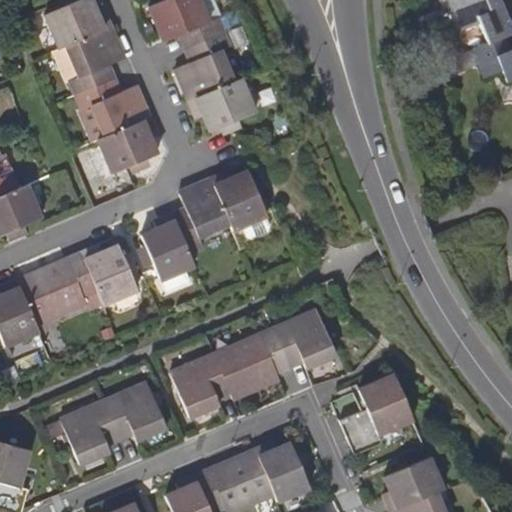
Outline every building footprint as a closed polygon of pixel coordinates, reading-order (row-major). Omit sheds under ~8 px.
[(92,0),(82,0),(69,5),(45,16),(59,49),(112,27),(104,8),(97,12),(92,0)] [(179,36),(185,49),(223,33),(217,19),(220,18),(212,0),(203,0),(198,2),(197,0),(164,0),(148,6),(164,42),(179,36)] [(475,0),(448,0),(452,9),(474,1),(475,0)] [(511,32),(511,30),(499,0),(475,0),(474,1),(452,9),(460,30),(479,23),(488,43),(461,55),(466,68),(479,63),(510,50),(504,36),(511,32)] [(124,59),(112,27),(59,49),(55,51),(68,82),(70,81),(77,95),(114,79),(108,66),(124,59)] [(189,101),(232,82),(219,51),(229,48),(223,33),(185,49),(190,62),(175,69),(189,101)] [(511,49),(510,50),(479,63),(484,76),(501,70),(506,82),(511,79),(511,49)] [(114,79),(77,95),(83,110),(79,112),(92,142),(98,139),(149,117),(136,86),(120,92),(114,79)] [(210,133),(254,113),(239,79),(232,82),(189,101),(197,119),(203,116),(210,133)] [(157,136),(149,117),(98,139),(114,174),(136,164),(158,154),(151,139),(157,136)] [(498,184),(505,180),(500,166),(496,155),(489,158),(498,184)] [(229,171),(211,179),(230,225),(233,231),(241,227),(265,217),(267,217),(256,193),(247,172),(232,178),(229,171)] [(0,196),(12,191),(6,177),(0,179),(0,196)] [(172,214),(188,252),(203,246),(199,237),(230,225),(211,179),(179,192),(186,208),(172,214)] [(0,236),(17,229),(41,219),(26,185),(12,191),(0,196),(0,236)] [(141,235),(150,257),(160,280),(194,266),(188,252),(172,214),(154,222),(157,229),(141,235)] [(265,217),(241,227),(246,238),(251,240),(267,233),(269,228),(265,217)] [(99,245),(81,253),(97,290),(103,304),(137,290),(127,266),(118,245),(102,252),(99,245)] [(97,290),(81,253),(16,281),(35,324),(86,303),(83,296),(97,290)] [(0,295),(0,336),(4,346),(38,331),(35,324),(16,281),(0,286),(0,292),(1,295),(0,295)] [(316,311),(273,329),(288,367),(302,361),(304,367),(334,355),(316,311)] [(275,372),(288,367),(273,329),(214,354),(229,392),(232,399),(258,387),(256,383),(276,375),(275,372)] [(229,392),(214,354),(170,372),(189,416),(217,405),(214,399),(229,392)] [(339,421),(341,426),(352,450),(354,454),(381,443),(378,435),(412,420),(394,376),(358,391),(366,409),(339,421)] [(146,383),(103,400),(119,438),(132,433),(135,440),(165,427),(146,383)] [(119,438),(103,400),(60,418),(79,463),(109,451),(105,444),(119,438)] [(0,511),(21,511),(28,489),(18,486),(27,450),(0,442),(0,511)] [(254,450),(273,494),(276,502),(308,488),(289,443),(275,449),(272,443),(254,450)] [(232,466),(210,475),(224,508),(225,511),(232,511),(273,494),(254,450),(230,461),(232,466)] [(383,494),(390,511),(436,493),(441,490),(428,459),(385,477),(390,491),(383,494)] [(214,511),(224,508),(210,475),(207,470),(177,482),(180,489),(166,495),(172,511),(214,511)] [(443,511),(436,493),(390,511),(443,511)]
